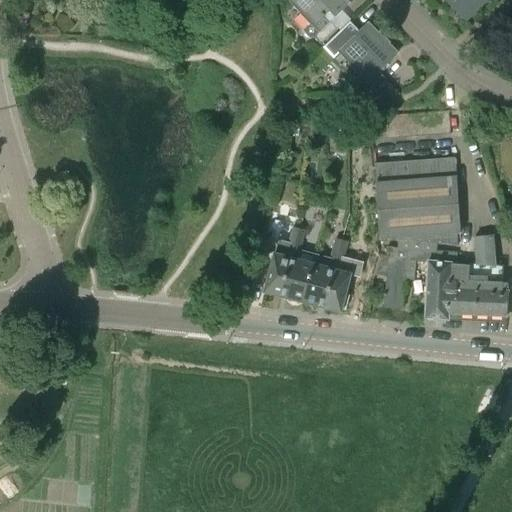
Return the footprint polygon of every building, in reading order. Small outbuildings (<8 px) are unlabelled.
[(291,0),(292,0),(290,2),(312,24),(307,30),(306,33),(310,37),(313,37),(321,44),(337,29),(330,22),(348,4),(344,0),(291,0)] [(445,0),(454,8),(462,0),(445,0)] [(462,0),(454,8),(467,21),(487,0),(462,0)] [(368,24),(339,51),(368,82),(361,89),(369,98),(374,99),(378,99),(388,98),(395,96),(399,94),(378,73),(397,54),(388,44),(388,43),(380,35),(379,35),(368,24)] [(486,62),(492,62),(497,58),(497,52),(493,47),(487,47),(482,51),(482,57),(486,62)] [(460,111),(461,134),(474,133),(472,110),(460,111)] [(437,113),(439,135),(451,134),(449,112),(437,113)] [(426,113),(414,114),(416,137),(428,136),(426,113)] [(437,113),(426,113),(428,136),(439,135),(437,113)] [(405,138),(416,137),(414,114),(403,115),(405,138)] [(403,115),(391,116),(393,139),(405,138),(403,115)] [(382,140),(393,139),(391,116),(380,117),(382,140)] [(311,117),(309,140),(321,141),(323,118),(311,117)] [(382,140),(380,117),(368,118),(371,141),(382,140)] [(329,123),(329,138),(341,138),(341,123),(329,123)] [(375,164),(380,239),(399,238),(397,249),(437,254),(438,244),(457,246),(456,234),(461,233),(455,158),(375,164)] [(297,229),(294,239),(302,241),(305,231),(297,229)] [(476,267),(456,266),(460,314),(507,316),(508,283),(502,283),(503,267),(495,266),(493,236),(474,238),(476,267)] [(274,254),(264,293),(281,297),(294,251),(300,252),(302,241),(294,239),(293,244),(278,240),(274,254)] [(337,239),(334,250),(345,253),(348,242),(337,239)] [(415,261),(428,261),(429,253),(387,248),(386,258),(380,257),(375,275),(387,277),(384,306),(402,308),(406,279),(414,280),(415,261)] [(334,250),(331,261),(336,263),(341,264),(345,253),(334,250)] [(294,251),(281,297),(302,303),(314,256),(300,252),(294,251)] [(429,253),(428,261),(425,319),(449,320),(460,320),(460,314),(456,266),(456,255),(435,254),(429,253)] [(314,256),(302,303),(324,308),(334,269),(336,263),(331,261),(314,256)] [(334,269),(324,308),(341,313),(351,274),(334,269)] [(45,360),(68,362),(70,348),(46,345),(45,360)]
